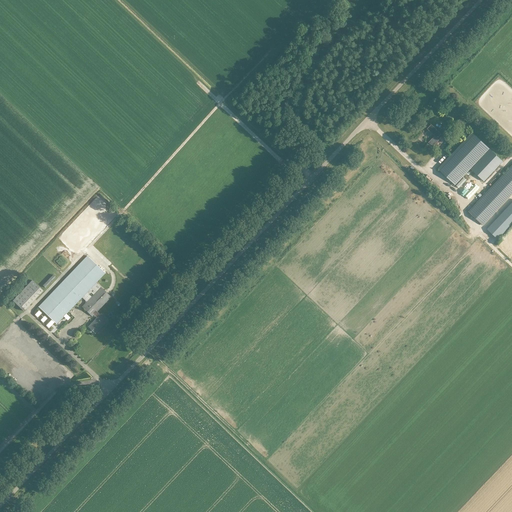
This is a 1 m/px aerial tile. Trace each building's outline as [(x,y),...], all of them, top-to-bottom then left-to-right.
[(461,119),(456,125),(460,129),(466,123),(461,119)] [(429,150),(439,140),(437,138),(441,134),(448,141),(453,137),(449,133),(448,134),(442,128),(438,131),(431,125),(428,128),(433,133),(432,134),(434,136),(425,146),(429,150)] [(413,140),(420,132),(418,130),(411,138),(413,140)] [(450,157),(438,169),(455,185),(470,168),(484,181),(503,161),(472,133),(450,157)] [(511,166),(469,212),(482,225),(511,193),(511,166)] [(493,231),(496,233),(494,236),(496,238),(511,220),(511,218),(508,215),(497,227),(493,231)] [(87,256),(38,307),(56,324),(82,297),(86,302),(82,307),(92,316),(93,315),(96,318),(88,327),(95,333),(107,320),(101,314),(100,315),(96,312),(110,297),(100,287),(95,283),(105,273),(87,256)] [(53,275),(53,274),(52,272),(52,270),(51,268),(50,267),(48,265),(46,264),(44,264),(42,264),(40,264),(38,265),(37,266),(35,267),(34,269),(33,271),(33,272),(33,274),(33,276),(34,278),(35,280),(36,281),(37,282),(40,283),(41,284),(43,284),(45,284),(47,283),(49,282),(50,281),(51,279),(52,277),(53,275)] [(12,301),(23,311),(43,291),(32,280),(12,301)]
